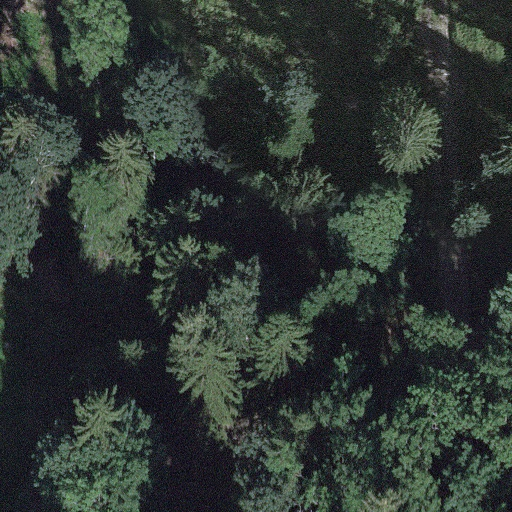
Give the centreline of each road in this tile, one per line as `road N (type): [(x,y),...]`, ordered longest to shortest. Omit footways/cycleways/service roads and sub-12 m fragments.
road 1 (track): [(35,511),(102,466),(467,398),(511,375)]
road 2 (track): [(467,398),(432,0)]
